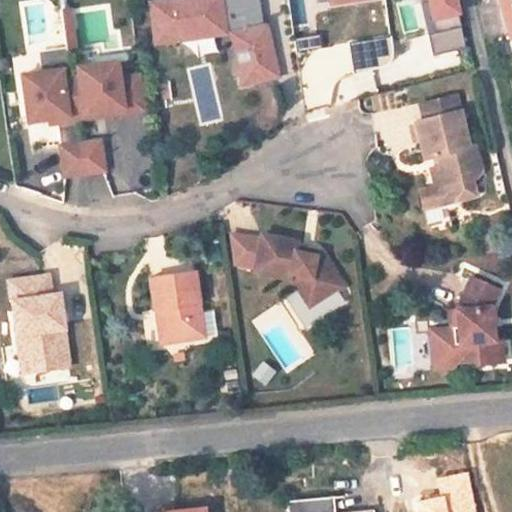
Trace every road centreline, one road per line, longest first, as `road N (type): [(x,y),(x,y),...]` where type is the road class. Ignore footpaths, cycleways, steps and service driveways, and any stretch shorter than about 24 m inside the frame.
road 1 (residential): [(0,451),(511,411)]
road 2 (residential): [(351,164),(260,183),(173,218),(86,226),(0,198)]
road 3 (unknown): [(511,206),(453,0)]
